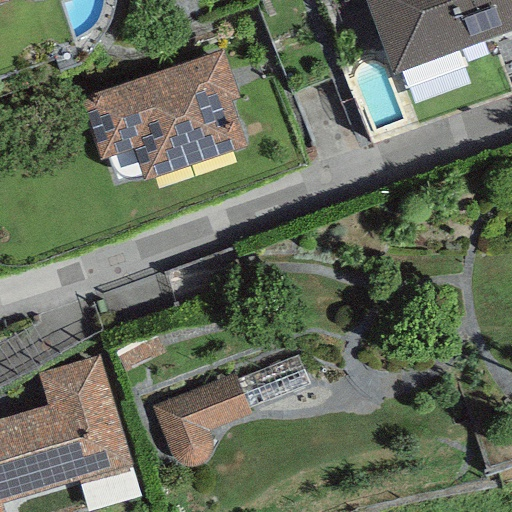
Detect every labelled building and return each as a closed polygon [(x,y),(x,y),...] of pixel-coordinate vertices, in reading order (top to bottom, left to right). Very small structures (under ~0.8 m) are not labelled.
[(0,0),(0,7),(3,7),(5,11),(37,0),(0,0)] [(511,0),(361,0),(393,85),(511,40),(511,0)] [(220,60),(79,109),(99,170),(107,168),(110,174),(115,179),(120,183),(129,187),(136,187),(142,186),(143,189),(245,155),(229,110),(237,107),(220,60)] [(142,494),(100,354),(36,373),(44,401),(0,414),(0,511),(3,511),(1,502),(78,478),(88,511),(142,494)] [(245,370),(161,405),(182,455),(266,420),(245,370)]
